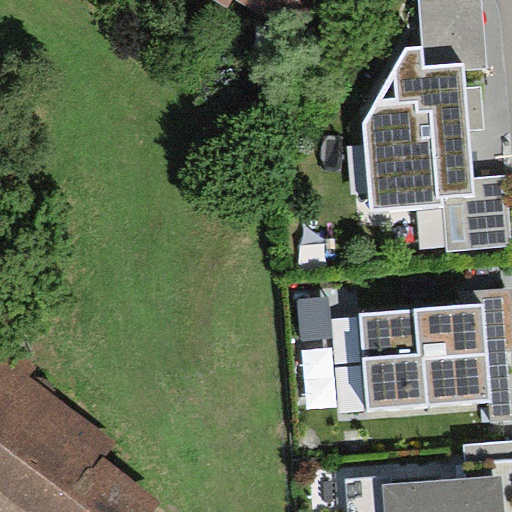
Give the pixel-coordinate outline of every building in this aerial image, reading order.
[(207,0),(231,14),(236,7),(240,0),(207,0)] [(240,0),(236,7),(301,46),(328,0),(240,0)] [(484,0),(452,0),(422,3),(426,54),(411,55),(367,129),(375,216),(446,211),(450,254),(511,248),(506,178),(476,181),(471,117),(468,73),(490,71),(484,0)] [(364,320),(372,416),(495,405),(492,364),(487,309),(364,320)] [(0,379),(0,511),(140,511),(143,509),(83,464),(94,450),(0,379)] [(389,486),(390,511),(510,511),(508,476),(389,486)]
